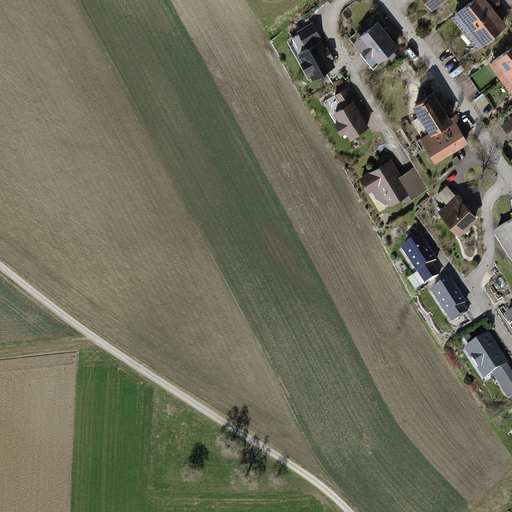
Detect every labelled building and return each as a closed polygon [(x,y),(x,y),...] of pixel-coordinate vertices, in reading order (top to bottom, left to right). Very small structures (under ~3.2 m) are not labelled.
[(426,0),(438,13),(453,0),(426,0)] [(482,0),(459,18),(472,35),(498,14),(487,0),(482,0)] [(498,14),(472,35),(483,49),(509,29),(498,14)] [(375,67),(402,48),(381,18),(354,37),(375,67)] [(315,79),(336,68),(315,28),(294,38),(315,79)] [(509,83),(511,79),(511,49),(494,65),(509,83)] [(338,110),(355,137),(374,125),(349,86),(335,94),(343,106),(338,110)] [(433,132),(450,122),(433,94),(416,105),(433,132)] [(423,138),(437,160),(466,142),(453,120),(450,122),(433,132),(423,138)] [(387,160),(359,175),(377,208),(405,193),(396,177),(387,160)] [(396,177),(405,193),(421,185),(412,168),(396,177)] [(441,210),(460,231),(476,217),(457,195),(448,203),(449,203),(441,210)] [(511,228),(501,236),(511,252),(511,228)] [(431,263),(436,260),(421,237),(403,249),(426,284),(439,275),(431,263)] [(498,282),(495,284),(499,289),(501,287),(502,289),(507,285),(502,277),(497,281),(498,282)] [(466,303),(451,280),(432,292),(452,322),(467,312),(462,305),(466,303)] [(498,377),(511,398),(511,397),(511,368),(490,335),(467,350),(489,383),(498,377)]
